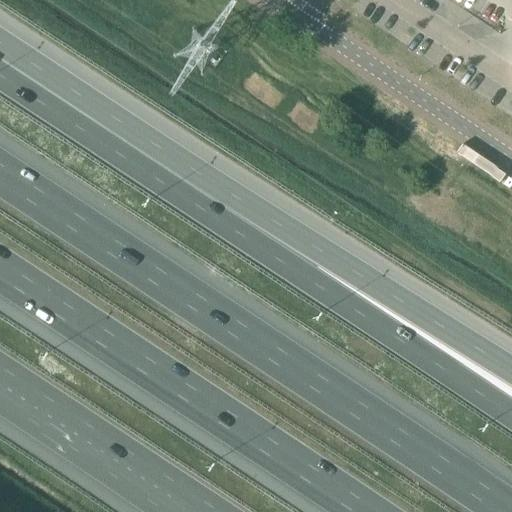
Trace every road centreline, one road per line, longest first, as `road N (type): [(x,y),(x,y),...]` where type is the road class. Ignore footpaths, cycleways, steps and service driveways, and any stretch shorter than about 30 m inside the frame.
road 1 (motorway): [(506,511),(0,174)]
road 2 (motorway): [(0,269),(363,511)]
road 3 (motorway): [(511,417),(199,210)]
road 4 (motorway): [(511,378),(199,210)]
road 5 (motorway): [(0,367),(218,511)]
road 6 (unclassified): [(511,160),(296,17)]
road 7 (motorway): [(199,210),(0,78)]
